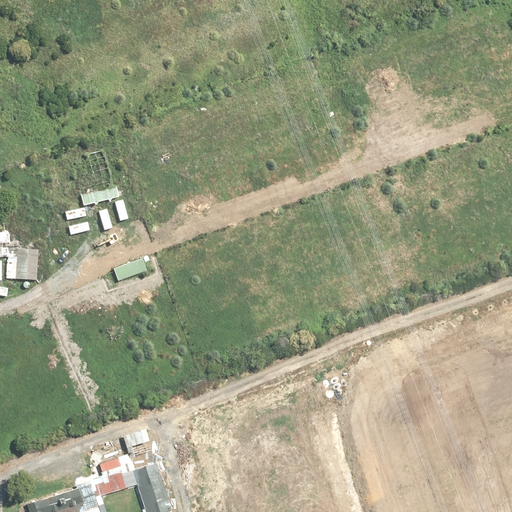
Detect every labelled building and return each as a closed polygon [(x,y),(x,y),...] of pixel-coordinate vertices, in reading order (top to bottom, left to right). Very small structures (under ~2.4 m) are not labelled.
[(116,183),(78,192),(81,206),(119,198),(116,183)] [(6,256),(5,280),(39,282),(40,246),(15,245),(15,257),(6,256)] [(142,255),(111,267),(116,281),(147,269),(142,255)] [(131,444),(134,452),(137,451),(140,458),(151,454),(143,432),(132,436),(135,443),(131,444)] [(155,459),(130,468),(145,511),(164,511),(173,509),(155,459)] [(25,502),(28,511),(51,511),(84,502),(78,485),(25,502)]
